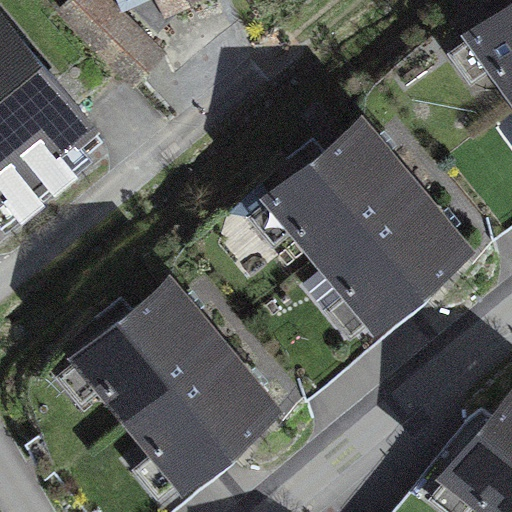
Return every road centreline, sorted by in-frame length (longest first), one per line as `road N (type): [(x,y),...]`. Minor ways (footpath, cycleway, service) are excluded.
road 1 (residential): [(0,285),(253,76)]
road 2 (residential): [(511,313),(262,511)]
